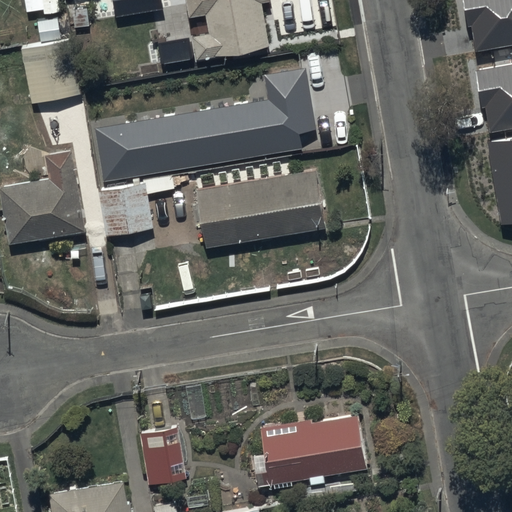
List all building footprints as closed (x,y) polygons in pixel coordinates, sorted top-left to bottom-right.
[(193,31),(195,52),(268,42),(261,0),(186,0),(188,11),(205,9),(208,29),(193,31)] [(511,0),(465,0),(475,52),(511,44),(511,0)] [(62,27),(17,37),(30,96),(74,86),(62,27)] [(511,64),(479,71),(490,133),(511,128),(511,64)] [(268,100),(96,128),(105,182),(303,149),(299,132),(317,129),(305,68),(264,76),(268,100)] [(511,138),(487,143),(502,222),(511,220),(511,138)] [(49,169),(0,177),(0,196),(6,233),(83,220),(69,143),(46,147),(49,169)] [(315,159),(195,179),(205,239),(325,219),(315,159)] [(143,180),(96,189),(104,233),(151,224),(143,180)] [(356,403),(260,418),(264,444),(252,446),(256,476),(273,473),(273,477),(292,474),(292,468),(308,466),(309,472),(324,470),(323,463),(364,456),(356,403)] [(177,418),(139,424),(147,477),(185,471),(177,418)] [(125,493),(122,473),(50,485),(54,511),(129,511),(127,493),(125,493)] [(342,511),(330,502),(322,511),(342,511)]
